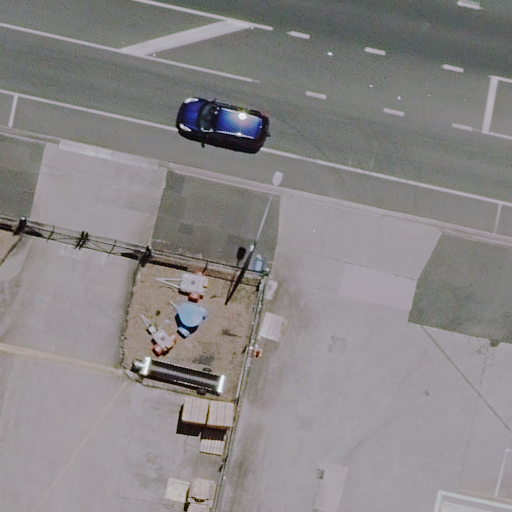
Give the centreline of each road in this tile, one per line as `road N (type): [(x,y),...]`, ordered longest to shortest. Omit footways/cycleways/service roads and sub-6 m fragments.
road 1 (secondary): [(389,52),(246,47),(25,0)]
road 2 (secondary): [(511,81),(389,52)]
